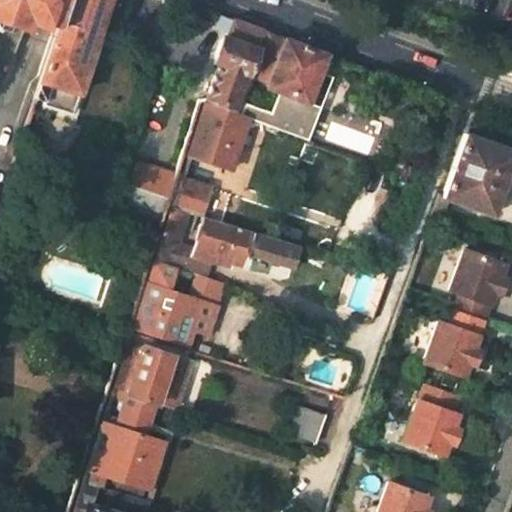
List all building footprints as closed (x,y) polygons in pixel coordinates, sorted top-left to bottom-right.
[(0,0),(0,30),(5,33),(13,29),(28,34),(36,14),(33,0),(0,0)] [(39,105),(68,115),(108,0),(66,0),(32,99),(40,102),(39,105)] [(33,0),(36,14),(55,20),(62,0),(33,0)] [(204,98),(233,109),(254,49),(252,48),(259,30),(231,20),(225,38),(219,40),(211,60),(215,66),(204,98)] [(267,33),(250,79),(263,84),(280,39),(267,33)] [(280,39),(263,87),(304,102),(321,54),(280,39)] [(245,120),(203,106),(185,156),(229,172),(245,120)] [(511,152),(464,135),(441,198),(491,217),(511,158),(511,152)] [(176,176),(140,165),(124,214),(160,226),(176,176)] [(181,179),(174,198),(202,208),(208,188),(181,179)] [(166,265),(183,210),(177,209),(170,206),(152,260),(166,265)] [(299,247),(202,217),(189,253),(217,262),(220,254),(241,262),(244,252),(292,267),(299,247)] [(138,245),(152,249),(155,240),(141,235),(138,245)] [(505,267),(464,252),(449,293),(458,296),(453,311),(486,323),(505,267)] [(152,260),(131,325),(185,344),(200,300),(165,288),(172,267),(166,265),(152,260)] [(438,325),(424,364),(447,372),(461,377),(466,378),(486,323),(453,311),(447,327),(438,325)] [(141,347),(125,394),(126,394),(135,397),(154,404),(169,357),(141,347)] [(440,390),(455,395),(461,377),(447,372),(440,390)] [(419,399),(405,440),(448,456),(463,413),(457,412),(462,398),(455,395),(440,390),(432,387),(426,402),(419,399)] [(84,471),(148,492),(163,443),(144,437),(154,404),(135,397),(126,394),(125,394),(114,427),(100,422),(84,471)] [(293,405),(289,434),(315,438),(318,409),(293,405)] [(427,511),(434,494),(391,478),(379,511),(427,511)] [(81,479),(70,511),(84,511),(88,504),(94,483),(81,479)] [(141,511),(145,499),(105,487),(99,508),(88,504),(84,511),(141,511)]
